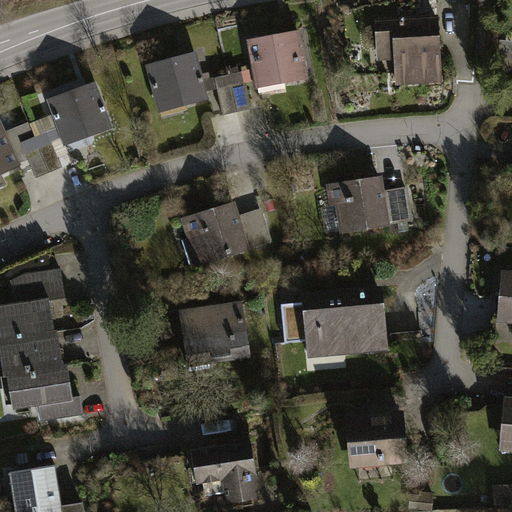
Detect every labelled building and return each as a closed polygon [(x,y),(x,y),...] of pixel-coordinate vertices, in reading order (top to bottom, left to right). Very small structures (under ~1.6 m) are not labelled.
[(442,89),(437,22),(375,27),(377,67),(394,66),(396,92),(442,89)] [(309,85),(302,37),(250,45),(255,75),(257,88),(258,93),(261,93),(262,99),(288,95),(287,88),(309,85)] [(204,86),(195,56),(145,72),(161,123),(211,106),(208,98),(204,86)] [(255,75),(230,80),(238,116),(252,113),(248,90),(257,88),(255,75)] [(218,96),(223,119),(238,116),(230,80),(204,86),(208,98),(218,96)] [(114,133),(98,90),(48,109),(52,119),(64,152),(114,133)] [(52,119),(29,130),(50,179),(63,173),(56,156),(64,152),(52,119)] [(5,140),(0,130),(0,188),(3,187),(0,181),(0,178),(19,170),(5,140)] [(5,140),(19,170),(28,166),(36,185),(50,179),(29,130),(5,140)] [(384,195),(381,181),(323,193),(332,239),(416,221),(409,190),(384,195)] [(239,218),(236,208),(180,227),(194,270),(251,251),(239,218)] [(263,210),(239,218),(251,251),(275,243),(263,210)] [(0,343),(57,334),(52,307),(68,304),(63,273),(12,282),(16,308),(0,311),(0,343)] [(511,329),(511,277),(501,277),(497,328),(511,329)] [(389,339),(385,293),(303,301),(304,313),(288,315),(290,335),(306,334),(309,365),(391,357),(389,339)] [(248,358),(241,308),(178,318),(185,367),(248,358)] [(0,365),(3,380),(63,370),(57,334),(0,343),(0,365)] [(63,370),(3,380),(9,416),(44,410),(47,424),(86,417),(84,402),(69,405),(63,370)] [(511,456),(511,403),(503,402),(498,455),(511,456)] [(410,469),(406,414),(345,419),(350,475),(410,469)] [(261,502),(253,444),(188,454),(194,490),(223,485),(226,507),(261,502)] [(63,511),(62,511),(55,471),(7,480),(12,511),(86,511),(86,508),(63,511)] [(179,511),(176,480),(153,483),(156,511),(179,511)] [(432,511),(434,491),(413,489),(411,511),(422,511),(432,511)] [(511,510),(511,492),(493,493),(493,511),(511,510)]
